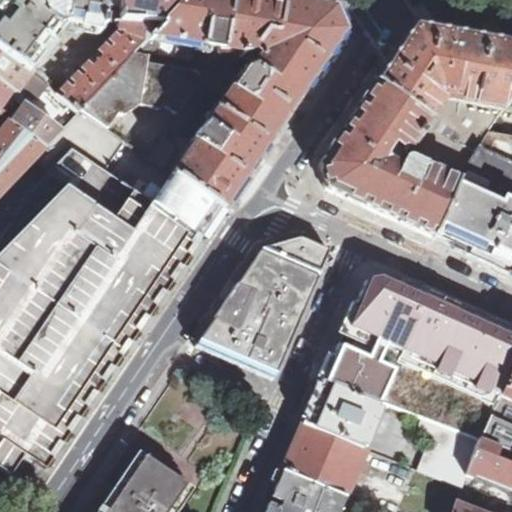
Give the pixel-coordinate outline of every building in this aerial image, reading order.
[(101,23),(100,0),(0,0),(0,55),(45,88),(48,84),(36,68),(60,41),(52,28),(60,24),(62,28),(99,36),(100,30),(102,31),(103,23),(101,23)] [(103,23),(116,23),(162,23),(182,0),(100,0),(101,23),(103,23)] [(219,209),(222,211),(282,120),(343,33),(341,30),(342,30),(335,13),(334,13),(332,10),(281,0),(182,0),(162,23),(127,60),(162,67),(189,72),(191,64),(151,57),(155,52),(196,61),(198,50),(203,51),(200,62),(215,65),(217,58),(219,52),(218,49),(234,52),(233,55),(238,56),(238,55),(250,67),(241,71),(236,83),(232,80),(228,86),(232,89),(219,109),(215,106),(212,111),(215,113),(206,125),(205,124),(195,139),(191,137),(189,139),(182,134),(181,136),(194,144),(172,177),(219,209)] [(78,113),(79,112),(127,60),(162,23),(116,23),(115,33),(53,94),(78,113)] [(487,134),(502,111),(511,94),(511,43),(461,34),(414,25),(318,166),(326,190),(389,219),(432,238),(460,181),(458,180),(487,134)] [(45,88),(0,55),(0,81),(14,92),(16,93),(21,86),(38,98),(45,88)] [(178,114),(191,95),(177,85),(160,82),(162,67),(127,60),(79,112),(106,131),(115,117),(124,107),(138,101),(151,101),(164,106),(174,114),(178,114)] [(189,72),(162,67),(160,82),(177,85),(191,95),(201,82),(197,73),(189,72)] [(0,111),(14,92),(0,81),(0,111)] [(511,94),(502,111),(511,112),(511,94)] [(12,122),(46,147),(60,131),(24,105),(12,122)] [(46,147),(36,157),(51,172),(70,151),(104,173),(124,143),(106,131),(79,112),(78,113),(60,131),(46,147)] [(0,194),(36,157),(46,147),(12,122),(0,113),(0,194)] [(148,160),(172,177),(194,144),(181,136),(182,134),(172,133),(165,135),(148,160)] [(511,138),(487,134),(458,180),(460,181),(511,203),(511,138)] [(0,468),(10,475),(23,455),(46,471),(60,450),(77,426),(145,328),(203,240),(200,238),(104,173),(70,151),(51,172),(36,188),(0,240),(0,468)] [(511,203),(460,181),(432,238),(435,240),(436,238),(449,244),(448,246),(471,257),(508,273),(511,274),(511,203)] [(195,347),(273,381),(329,252),(300,239),(262,249),(244,275),(228,298),(195,347)] [(483,438),(511,367),(511,334),(399,284),(397,287),(380,279),(371,281),(369,285),(365,284),(323,381),(380,404),(422,419),(478,441),(479,438),(483,439),(483,438)] [(511,367),(483,438),(501,446),(511,450),(511,367)] [(303,424),(361,449),(380,404),(323,381),(322,381),(303,424)] [(478,441),(422,419),(416,436),(429,442),(418,472),(462,490),(468,476),(467,475),(468,471),(467,471),(478,441)] [(311,481),(346,496),(365,450),(361,449),(303,424),(280,467),(311,481)] [(511,463),(496,457),(501,446),(483,438),(483,439),(479,438),(478,441),(467,471),(468,471),(467,475),(468,476),(475,478),(476,474),(511,488),(511,463)] [(169,511),(188,485),(144,456),(117,496),(105,511),(169,511)] [(260,511),(340,511),(346,496),(311,481),(280,467),(260,511)]
